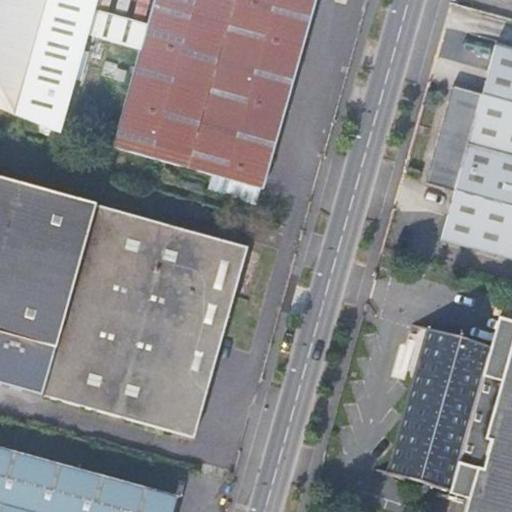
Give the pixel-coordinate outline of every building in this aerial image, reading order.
[(0,0),(0,113),(13,119),(46,0),(0,0)] [(264,189),(318,0),(154,0),(113,146),(264,189)] [(446,239),(511,257),(511,50),(501,47),(486,94),(458,86),(430,183),(459,191),(446,239)] [(0,385),(16,390),(70,197),(0,177),(0,385)] [(251,249),(70,197),(16,390),(158,431),(183,337),(222,347),(251,249)] [(511,319),(493,314),(485,343),(504,348),(511,320),(511,319)] [(511,511),(511,320),(504,348),(485,343),(424,325),(381,468),(465,496),(460,511),(511,511)] [(183,337),(158,431),(196,441),(222,347),(183,337)] [(0,511),(142,511),(149,489),(0,446),(0,511)] [(142,511),(176,511),(180,498),(149,489),(142,511)]
